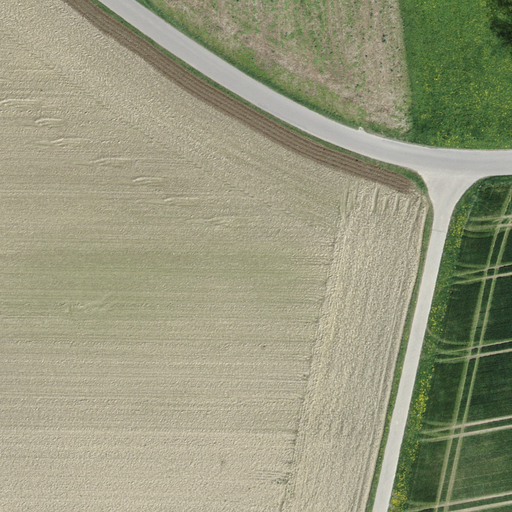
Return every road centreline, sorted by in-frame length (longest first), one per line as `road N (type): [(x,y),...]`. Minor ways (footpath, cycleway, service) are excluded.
road 1 (unclassified): [(511,161),(413,158),(338,136),(205,62),(118,0)]
road 2 (track): [(375,511),(449,162)]
